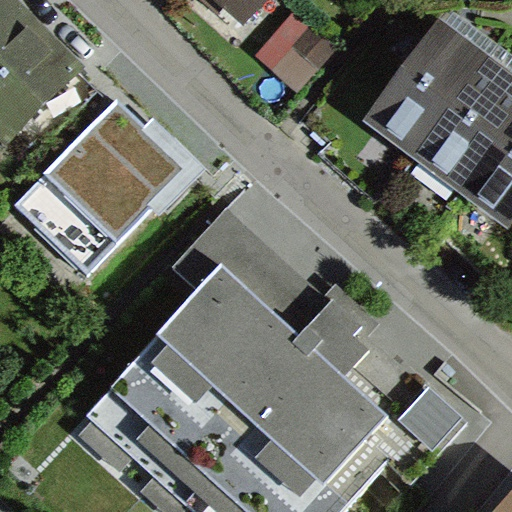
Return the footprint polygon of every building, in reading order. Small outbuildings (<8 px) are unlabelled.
[(84,72),(6,0),(0,0),(0,139),(11,150),(84,72)] [(274,0),(205,0),(243,34),(274,0)] [(336,50),(309,27),(272,71),(299,94),(336,50)] [(412,163),(487,64),(444,32),(369,131),(412,163)] [(511,82),(487,64),(412,163),(458,198),(511,124),(511,82)] [(21,212),(92,276),(146,217),(157,227),(207,172),(153,123),(145,132),(117,106),(21,212)] [(511,124),(458,198),(506,235),(511,226),(511,124)] [(319,301),(222,215),(172,270),(204,298),(95,421),(197,511),(346,511),(383,471),(404,490),(462,426),(369,344),(382,329),(333,286),(319,301)]
